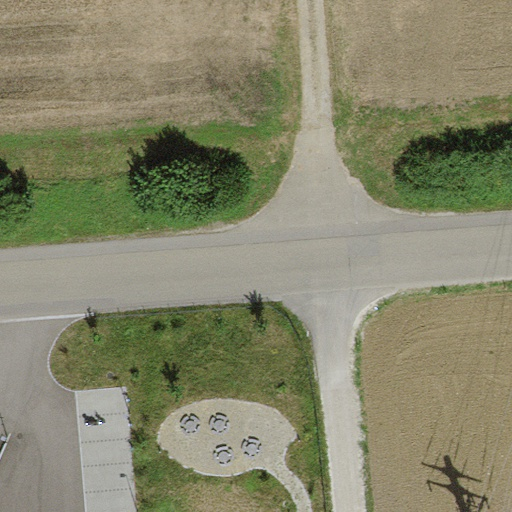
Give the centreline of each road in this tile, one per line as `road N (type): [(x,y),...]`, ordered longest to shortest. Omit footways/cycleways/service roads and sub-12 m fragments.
road 1 (unclassified): [(0,284),(323,248),(511,239)]
road 2 (track): [(323,248),(311,0)]
